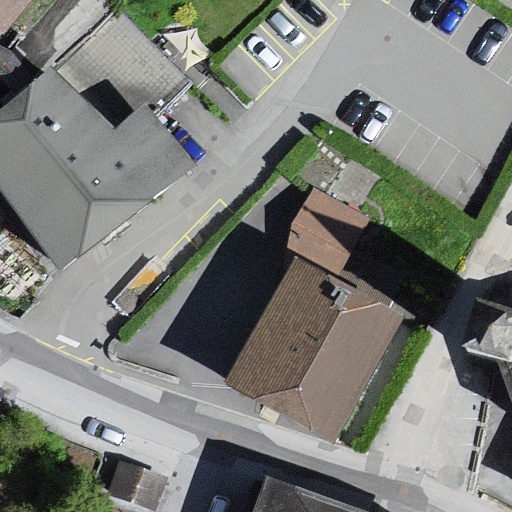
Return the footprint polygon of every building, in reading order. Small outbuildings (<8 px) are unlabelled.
[(0,0),(0,20),(27,46),(62,0),(0,0)] [(119,5),(60,75),(140,149),(162,129),(156,119),(194,83),(119,5)] [(60,75),(0,132),(0,182),(73,283),(202,175),(162,129),(140,149),(60,75)] [(371,223),(316,198),(290,254),(344,279),(371,223)] [(412,331),(299,275),(237,396),(351,453),(412,331)] [(511,319),(486,310),(468,354),(511,371),(511,319)] [(0,420),(10,406),(0,399),(0,420)] [(112,496),(152,511),(153,511),(165,483),(125,466),(112,496)] [(337,511),(282,491),(272,511),(337,511)]
